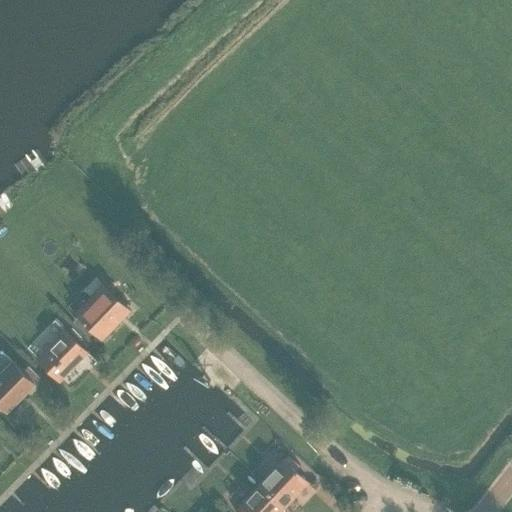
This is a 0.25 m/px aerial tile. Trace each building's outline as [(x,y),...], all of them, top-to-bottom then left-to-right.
[(94,295),(76,313),(101,337),(129,309),(106,286),(96,297),(94,295)] [(65,329),(37,357),(60,380),(87,351),(65,329)] [(23,371),(12,360),(0,372),(0,404),(7,411),(35,383),(34,382),(39,377),(28,366),(23,371)] [(260,483),(284,506),(308,481),(296,470),(300,466),(290,457),(287,461),(284,458),(260,483)] [(238,506),(244,511),(278,511),(284,506),(260,483),(238,506)]
